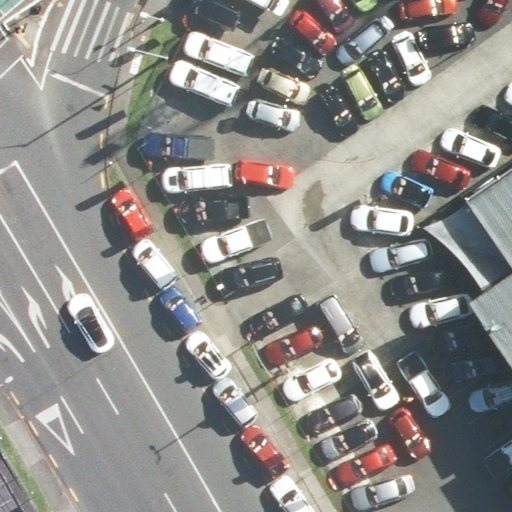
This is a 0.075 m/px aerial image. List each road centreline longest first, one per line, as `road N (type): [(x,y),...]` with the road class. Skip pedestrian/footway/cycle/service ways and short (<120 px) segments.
road 1 (secondary): [(111,0),(91,94),(98,338)]
road 2 (secondary): [(0,164),(98,338)]
road 3 (secondary): [(98,338),(197,511)]
